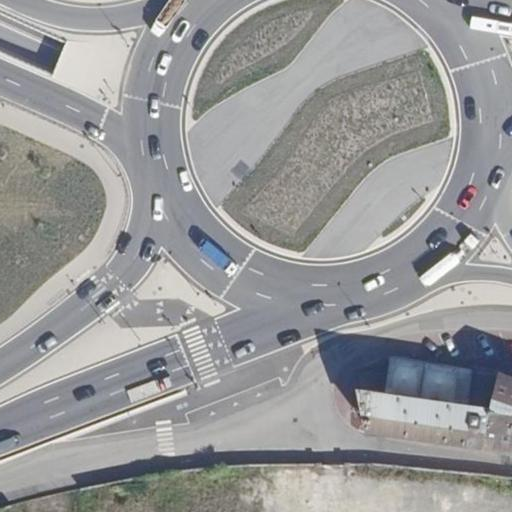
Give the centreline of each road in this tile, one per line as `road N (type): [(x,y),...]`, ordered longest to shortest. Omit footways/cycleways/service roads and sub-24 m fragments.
road 1 (primary): [(0,35),(141,96),(271,133),(371,150),(511,158)]
road 2 (primary): [(0,432),(279,320),(319,294)]
road 3 (residential): [(0,482),(162,438),(309,385)]
road 4 (primary): [(157,172),(141,246),(120,276),(0,366)]
road 5 (unclassified): [(309,385),(325,437),(511,467)]
road 6 (residential): [(309,385),(324,357),(459,318),(511,318)]
road 7 (primary): [(157,172),(171,207),(222,263),(256,282),(319,294)]
road 8 (primary): [(193,10),(106,20),(18,0)]
road 9 (primary): [(488,157),(484,75),(441,4)]
road 10 (primary): [(0,77),(151,142)]
road 11 (primary): [(375,285),(429,255),(482,180)]
road 12 (primary): [(193,10),(154,86),(151,142)]
road 13 (tertiary): [(375,285),(511,277)]
